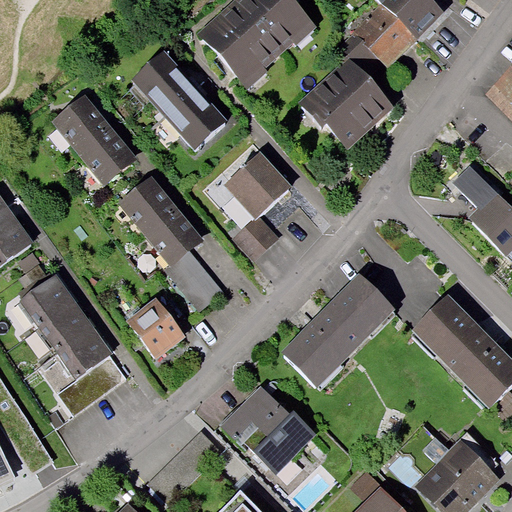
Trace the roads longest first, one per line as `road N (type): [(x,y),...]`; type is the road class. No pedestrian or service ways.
road 1 (residential): [(14,511),(86,473),(215,368),(382,183)]
road 2 (residential): [(382,183),(511,7)]
road 3 (residential): [(511,311),(382,183)]
